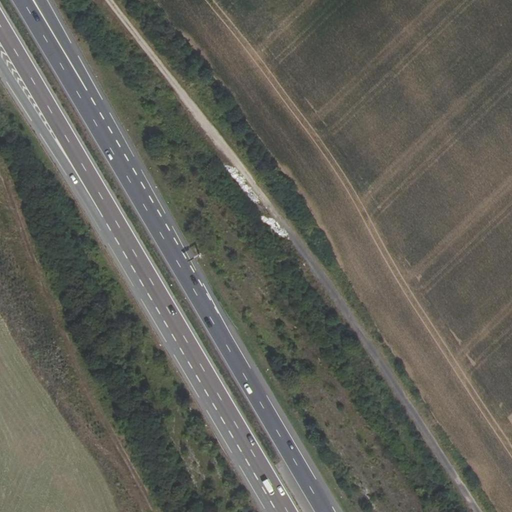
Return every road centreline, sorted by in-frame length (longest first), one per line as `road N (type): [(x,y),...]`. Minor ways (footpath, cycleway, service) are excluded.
road 1 (track): [(114,0),(475,511)]
road 2 (trunk): [(324,511),(83,95)]
road 3 (track): [(0,174),(64,334),(152,511)]
road 4 (trunk): [(105,209),(285,511)]
road 5 (trunk): [(0,27),(105,209)]
road 6 (trunk): [(0,62),(73,176),(105,209)]
